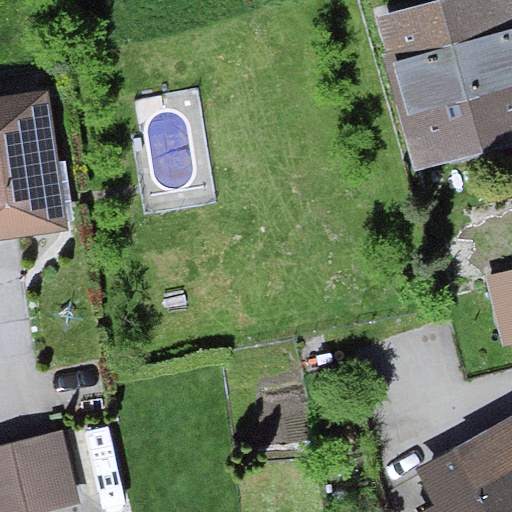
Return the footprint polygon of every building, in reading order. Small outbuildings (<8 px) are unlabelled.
[(511,0),(452,0),(380,13),(404,145),(511,125),(511,0)] [(23,94),(0,98),(0,239),(47,232),(23,94)] [(511,272),(487,279),(503,338),(511,335),(511,272)] [(456,485),(416,504),(400,511),(511,511),(511,420),(509,413),(438,448),(456,485)] [(50,434),(0,445),(0,511),(27,511),(66,504),(50,434)]
